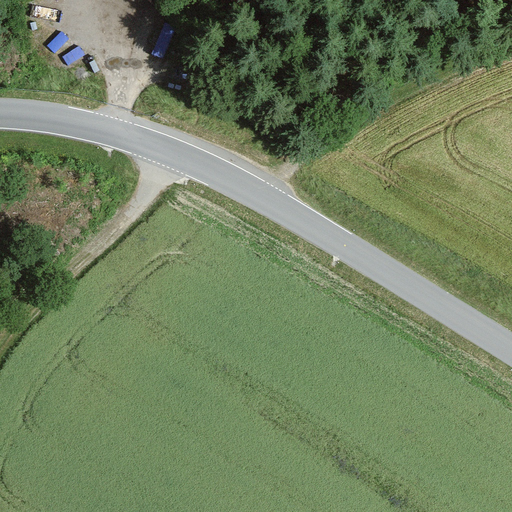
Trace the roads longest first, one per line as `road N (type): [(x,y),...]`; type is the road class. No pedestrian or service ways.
road 1 (tertiary): [(511,348),(325,231),(162,149),(114,130),(0,112)]
road 2 (track): [(162,149),(138,198),(0,342)]
